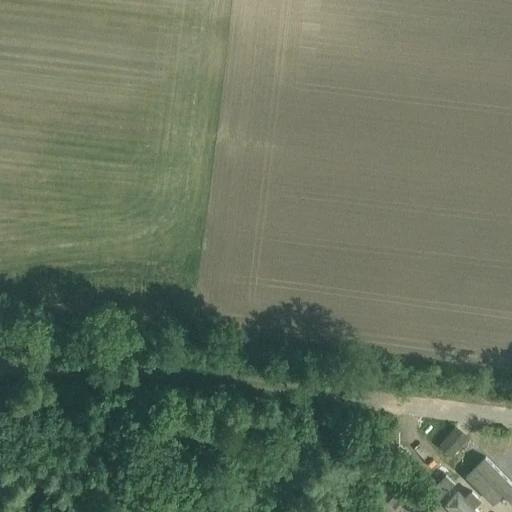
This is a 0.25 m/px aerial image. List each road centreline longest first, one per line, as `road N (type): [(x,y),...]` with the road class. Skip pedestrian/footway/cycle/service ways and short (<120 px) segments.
road 1 (track): [(360,403),(199,380),(0,376)]
road 2 (unclassified): [(511,424),(360,403)]
road 3 (track): [(360,403),(257,511)]
